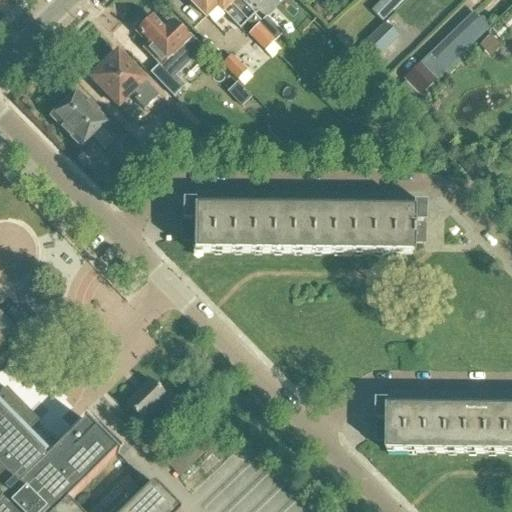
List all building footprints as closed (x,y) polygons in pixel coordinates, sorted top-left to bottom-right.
[(246,25),(221,0),(183,0),(205,22),(217,12),(222,17),(223,17),(238,33),(246,25)] [(221,0),(246,25),(253,18),(238,2),(238,1),(236,0),(221,0)] [(408,0),(383,0),(373,10),(385,23),(409,0),(408,0)] [(275,11),(258,28),(274,45),(291,27),(275,11)] [(348,23),(356,31),(366,22),(358,13),(348,23)] [(172,83),(201,54),(189,42),(187,44),(168,26),(166,29),(163,26),(158,30),(152,24),(149,27),(147,26),(142,29),(140,34),(140,35),(138,38),(149,50),(145,55),(160,71),(159,72),(172,83)] [(250,40),(264,54),(274,45),(258,28),(253,33),(248,38),(250,40)] [(371,68),(398,42),(384,29),(357,55),(371,68)] [(485,50),(496,56),(504,44),(493,37),(485,50)] [(159,99),(127,65),(119,56),(103,71),(101,68),(93,77),(95,79),(93,81),(120,110),(134,95),(138,99),(135,103),(145,112),(159,99)] [(231,60),(223,68),(237,83),(246,75),(231,60)] [(437,81),(417,61),(399,78),(420,98),(437,81)] [(106,154),(114,145),(102,132),(108,126),(78,96),(64,110),(61,109),(54,116),(54,119),(51,122),(82,152),(93,142),(106,154)] [(192,174),(193,155),(182,155),(182,174),(192,174)] [(149,167),(140,157),(121,175),(131,185),(149,167)] [(96,170),(92,174),(92,180),(96,184),(102,184),(106,180),(106,174),(102,170),(96,170)] [(413,247),(424,247),(424,209),(180,205),(179,245),(192,245),(191,258),(413,260),(413,247)] [(178,511),(151,485),(123,511),(69,511),(65,508),(116,458),(82,422),(81,424),(82,425),(43,463),(40,460),(41,459),(21,439),(37,424),(4,391),(0,395),(0,350),(12,339),(0,327),(0,511),(178,511)] [(163,400),(148,384),(124,408),(139,425),(158,407),(170,420),(181,411),(167,396),(163,400)] [(511,408),(378,407),(378,446),(388,446),(388,458),(511,459),(511,408)] [(179,480),(207,453),(192,436),(163,463),(179,480)]
